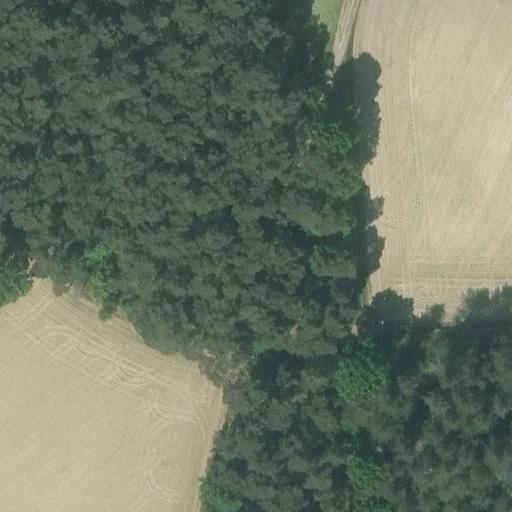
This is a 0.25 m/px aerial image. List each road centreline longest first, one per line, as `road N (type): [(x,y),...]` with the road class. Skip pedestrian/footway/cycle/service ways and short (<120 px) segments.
road 1 (track): [(338,54),(236,348)]
road 2 (track): [(0,193),(43,262),(88,296),(187,346),(236,348)]
road 3 (track): [(365,334),(338,54)]
road 4 (track): [(393,511),(369,418),(365,334)]
road 5 (track): [(201,511),(236,348)]
road 6 (track): [(365,334),(511,327)]
road 7 (track): [(236,348),(365,334)]
